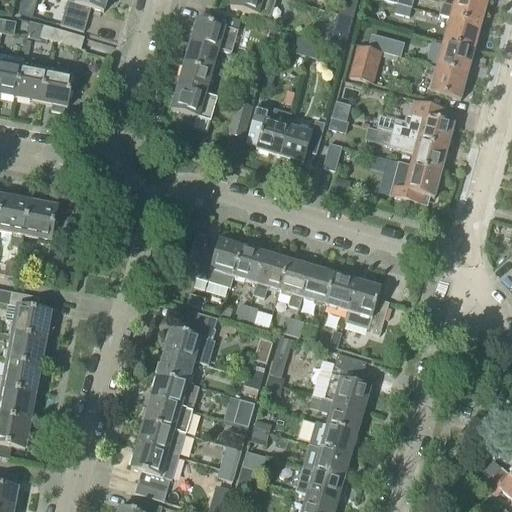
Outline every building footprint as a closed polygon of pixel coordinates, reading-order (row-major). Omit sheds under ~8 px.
[(107,0),(64,0),(63,3),(67,4),(63,17),(86,24),(90,11),(103,15),(107,0)] [(275,0),(273,0),(232,0),(229,12),(269,23),(275,0)] [(371,0),(396,7),(411,11),(413,1),(407,0),(371,0)] [(439,19),(449,22),(449,21),(480,30),(487,4),(472,0),(455,0),(453,10),(442,7),(439,19)] [(342,1),(337,18),(352,22),(356,5),(342,1)] [(411,11),(396,7),(394,17),(408,20),(411,11)] [(13,11),(4,10),(2,19),(11,20),(13,11)] [(63,17),(59,29),(83,36),(86,24),(63,17)] [(196,23),(190,45),(218,54),(218,53),(229,56),(238,24),(211,17),(208,26),(196,23)] [(352,22),(337,18),(328,50),(343,54),(352,22)] [(449,21),(449,22),(443,46),(473,54),(480,30),(449,21)] [(3,23),(1,37),(13,39),(15,26),(3,23)] [(39,41),(52,45),(56,33),(43,29),(39,41)] [(56,33),(52,45),(80,53),(83,41),(56,33)] [(300,58),(308,60),(312,45),(304,43),(300,58)] [(190,45),(183,68),(211,77),(218,54),(190,45)] [(312,45),(308,60),(316,62),(320,47),(312,45)] [(443,46),(436,71),(466,79),(473,54),(443,46)] [(382,56),(397,60),(400,51),(385,47),(382,56)] [(349,81),(372,88),(381,56),(357,50),(349,81)] [(251,54),(249,62),(264,67),(266,58),(251,54)] [(0,98),(15,101),(22,64),(0,59),(0,98)] [(15,101),(40,106),(48,66),(23,61),(22,64),(15,101)] [(264,67),(249,62),(246,71),(261,75),(264,67)] [(49,108),(51,108),(50,115),(63,117),(64,111),(66,111),(74,71),(48,66),(40,106),(41,107),(49,108)] [(183,68),(177,89),(205,98),(211,77),(183,68)] [(466,79),(436,71),(429,96),(460,104),(466,79)] [(170,114),(178,116),(175,127),(191,132),(194,120),(209,125),(216,102),(205,98),(177,89),(170,114)] [(294,98),(286,95),(282,106),(291,109),(294,98)] [(238,99),(236,107),(251,111),(253,103),(238,99)] [(335,104),(330,133),(346,136),(351,107),(335,104)] [(393,129),(390,139),(446,154),(453,128),(442,125),(446,114),(413,105),(409,119),(411,120),(408,130),(406,129),(405,132),(393,129)] [(251,111),(236,107),(227,138),(242,142),(251,111)] [(279,161),(288,131),(292,118),(257,108),(247,141),(258,145),(255,154),(279,161)] [(379,119),(375,135),(390,139),(393,129),(395,123),(379,119)] [(288,131),(279,161),(302,168),(306,156),(315,159),(324,128),(314,125),(311,138),(288,131)] [(413,158),(410,169),(440,177),(446,154),(390,139),(387,150),(413,158)] [(328,148),(322,173),(334,176),(341,151),(328,148)] [(440,177),(410,169),(398,166),(389,200),(420,208),(423,199),(433,202),(440,177)] [(350,185),(335,181),(331,193),(346,197),(350,185)] [(23,240),(29,206),(2,201),(0,211),(0,235),(12,238),(9,250),(21,252),(23,240)] [(29,206),(23,240),(39,243),(38,247),(48,249),(47,254),(51,255),(53,252),(61,253),(66,226),(54,223),(56,212),(29,206)] [(196,282),(232,293),(235,282),(235,281),(244,252),(220,245),(218,252),(206,249),(204,255),(200,269),(196,282)] [(53,252),(51,255),(48,267),(61,269),(64,255),(61,254),(61,253),(53,252)] [(189,266),(200,269),(204,255),(194,252),(189,266)] [(252,299),(254,300),(266,259),(244,252),(235,281),(235,282),(255,288),(252,299)] [(267,291),(281,295),(290,266),(266,259),(254,300),(263,303),(267,291)] [(3,279),(15,282),(18,267),(6,264),(3,279)] [(301,302),(304,302),(313,273),(290,266),(281,295),(291,298),(287,310),(298,313),(301,302)] [(304,302),(327,309),(336,280),(313,273),(304,302)] [(60,276),(58,286),(72,289),(74,279),(60,276)] [(344,327),(346,327),(358,286),(336,280),(327,309),(347,315),(344,327)] [(358,286),(346,327),(367,334),(368,332),(372,333),(371,338),(378,340),(388,307),(377,303),(380,293),(358,286)] [(0,307),(7,309),(11,310),(14,297),(0,294),(0,307)] [(12,337),(11,338),(45,345),(50,317),(36,314),(39,302),(14,297),(11,310),(7,309),(5,321),(5,325),(10,325),(8,337),(12,337)] [(186,308),(201,313),(204,302),(189,298),(186,308)] [(236,323),(244,326),(248,311),(240,308),(236,323)] [(248,311),(244,326),(252,328),(257,313),(248,311)] [(187,314),(184,325),(213,333),(216,323),(187,314)] [(282,337),(290,339),(294,324),(286,322),(282,337)] [(294,324),(290,339),(298,341),(303,327),(294,324)] [(213,333),(184,325),(181,336),(170,333),(164,356),(193,365),(205,369),(215,334),(213,333)] [(328,350),(336,353),(340,338),(332,335),(328,350)] [(6,365),(40,372),(45,345),(11,338),(8,353),(4,352),(2,364),(6,365)] [(164,356),(157,379),(187,388),(193,365),(164,356)] [(336,358),(323,404),(362,416),(369,391),(359,388),(365,367),(336,358)] [(0,391),(1,392),(34,399),(40,372),(6,365),(3,380),(0,379),(0,391)] [(248,373),(246,381),(261,385),(263,377),(248,373)] [(157,379),(150,402),(192,415),(198,392),(187,388),(157,379)] [(269,379),(266,387),(281,391),(283,383),(269,379)] [(261,385),(246,381),(243,389),(258,393),(261,385)] [(281,391),(266,387),(264,395),(279,399),(281,391)] [(0,420),(29,427),(34,399),(1,392),(0,397),(0,420)] [(330,419),(326,430),(356,439),(362,416),(323,404),(311,400),(308,412),(330,419)] [(150,402),(143,425),(185,438),(192,415),(150,402)] [(239,404),(233,427),(247,431),(254,408),(239,404)] [(29,427),(0,420),(0,461),(8,463),(10,451),(24,453),(29,427)] [(143,425),(137,448),(178,461),(185,438),(143,425)] [(255,425),(253,433),(268,437),(270,429),(255,425)] [(247,431),(233,427),(230,435),(245,439),(247,431)] [(312,438),(308,450),(349,462),(356,439),(326,430),(323,442),(312,438)] [(268,437),(253,433),(250,441),(265,445),(268,437)] [(140,476),(137,486),(166,495),(169,484),(171,484),(178,461),(137,448),(130,473),(140,476)] [(301,473),(313,477),(342,486),(349,462),(308,450),(301,473)] [(226,451),(219,473),(234,477),(240,455),(226,451)] [(501,494),(511,504),(511,478),(510,481),(492,465),(477,482),(496,499),(501,494)] [(242,471),(239,479),(254,483),(257,475),(242,471)] [(234,477),(219,473),(217,481),(231,486),(234,477)] [(0,511),(12,511),(17,493),(15,492),(17,480),(0,476),(0,511)] [(313,477),(306,500),(335,509),(342,486),(313,477)] [(254,483),(239,479),(237,487),(252,492),(254,483)] [(163,506),(166,495),(137,486),(134,497),(163,506)] [(334,511),(335,509),(306,500),(302,511),(334,511)] [(122,511),(119,511),(118,511),(160,511),(161,511),(132,502),(129,511),(122,511)]
